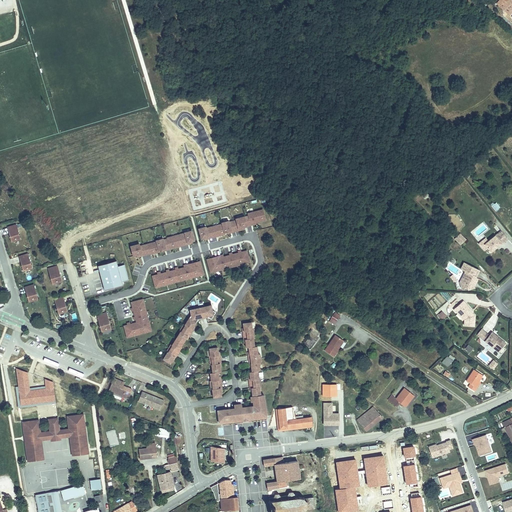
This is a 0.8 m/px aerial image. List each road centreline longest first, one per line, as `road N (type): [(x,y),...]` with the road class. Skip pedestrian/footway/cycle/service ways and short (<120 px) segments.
road 1 (residential): [(223,328),(261,261),(246,236),(150,263),(133,290),(81,306)]
road 2 (tertiary): [(239,465),(258,452),(454,418)]
